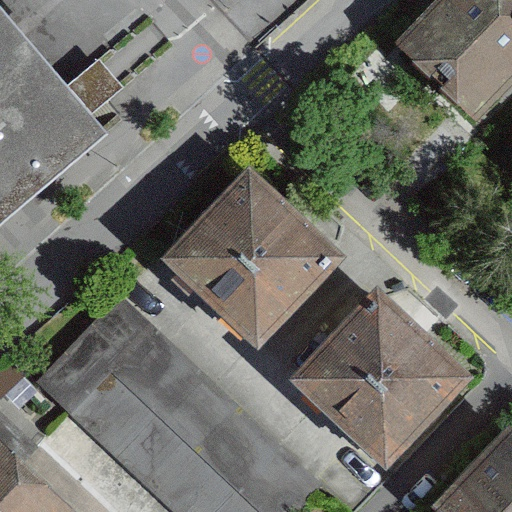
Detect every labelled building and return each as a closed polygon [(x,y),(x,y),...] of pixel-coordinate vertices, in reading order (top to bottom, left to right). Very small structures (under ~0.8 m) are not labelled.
[(511,77),(511,20),(491,0),(444,0),(387,58),(461,130),(511,77)] [(72,89),(0,5),(0,230),(112,135),(97,117),(72,89)] [(72,89),(97,117),(141,79),(117,51),(72,89)] [(339,260),(253,177),(176,256),(262,340),(339,260)] [(469,383),(383,299),(305,378),(391,462),(469,383)] [(174,511),(305,511),(326,490),(130,305),(47,393),(174,511)] [(0,511),(77,511),(0,440),(0,511)] [(454,511),(511,511),(511,441),(449,507),(454,511)]
